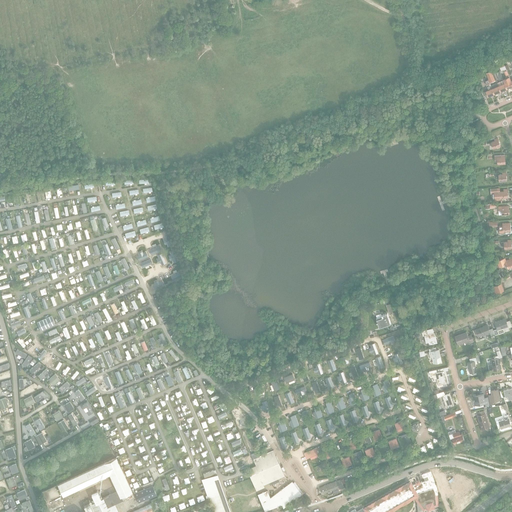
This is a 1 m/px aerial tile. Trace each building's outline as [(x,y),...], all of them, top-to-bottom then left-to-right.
[(495,80),(491,71),(486,73),(490,82),(495,80)] [(494,94),(492,88),(488,79),(486,75),(485,76),(485,78),(484,78),(487,85),(486,85),(488,90),(485,91),(485,90),(483,91),(485,97),(494,94)] [(494,94),(500,91),(498,86),(492,88),(494,94)] [(491,142),(493,148),(500,145),(498,138),(494,139),(495,141),(491,142)] [(498,164),(505,163),(504,155),(494,156),(494,160),(497,160),(498,164)] [(498,174),(499,180),(506,180),(506,172),(502,172),(502,174),(498,174)] [(503,191),(500,191),(499,187),(490,188),(491,194),(494,193),(494,200),(501,200),(501,197),(508,197),(507,189),(503,189),(503,191)] [(498,207),(499,215),(509,214),(508,206),(498,207)] [(502,225),(503,231),(510,231),(510,223),(506,223),(506,225),(502,225)] [(153,269),(145,249),(134,254),(142,273),(153,269)] [(511,267),(511,258),(505,261),(505,258),(497,261),(499,267),(507,265),(508,268),(509,270),(511,269),(511,267)] [(491,286),(494,293),(504,290),(501,282),(491,286)] [(102,309),(107,319),(110,317),(105,308),(102,309)] [(382,316),(376,318),(379,327),(385,325),(385,324),(386,324),(387,325),(390,323),(387,313),(381,315),(382,316)] [(36,322),(40,331),(55,324),(51,315),(36,322)] [(509,320),(506,321),(505,318),(495,322),(499,334),(505,332),(503,327),(508,326),(508,327),(511,326),(509,320)] [(492,328),(489,329),(487,325),(476,329),(478,336),(490,332),(491,335),(494,334),(492,328)] [(435,332),(428,334),(427,331),(422,332),(423,336),(424,335),(426,342),(428,342),(429,344),(437,342),(435,332)] [(471,334),(468,336),(466,332),(455,336),(457,343),(469,339),(470,343),(474,342),(471,334)] [(49,340),(50,343),(61,339),(59,335),(49,340)] [(21,339),(20,340),(19,338),(17,340),(23,347),(25,345),(22,341),(23,340),(21,339)] [(30,348),(31,349),(30,351),(32,353),(38,346),(36,344),(33,348),(32,347),(30,348)] [(491,359),(493,370),(501,369),(498,358),(502,357),(498,346),(495,347),(497,354),(498,355),(495,356),(495,358),(491,359)] [(438,349),(436,350),(435,347),(429,348),(429,351),(430,359),(432,358),(433,363),(441,361),(438,349)] [(467,362),(470,373),(477,371),(474,361),(477,360),(476,357),(469,358),(470,361),(467,362)] [(35,364),(28,371),(30,373),(37,367),(35,364)] [(46,368),(38,375),(40,378),(48,371),(46,368)] [(443,371),(437,372),(436,369),(429,371),(430,376),(432,375),(433,377),(436,378),(437,378),(438,385),(447,383),(445,377),(444,377),(443,371)] [(77,370),(71,377),(73,379),(79,372),(77,370)] [(53,376),(46,382),(48,385),(55,378),(53,376)] [(372,392),(373,394),(380,391),(377,382),(373,383),(375,390),(372,392)] [(65,383),(57,389),(59,392),(63,389),(64,391),(67,388),(66,386),(68,385),(66,383),(65,383)] [(508,400),(511,398),(511,387),(503,390),(505,397),(507,396),(508,400)] [(43,389),(33,394),(36,400),(46,395),(43,389)] [(488,394),(490,403),(493,403),(493,401),(500,400),(498,389),(491,390),(491,394),(488,394)] [(79,391),(77,393),(83,401),(85,399),(79,391)] [(449,393),(445,394),(444,391),(437,394),(438,397),(442,396),(446,408),(454,405),(449,393)] [(386,403),(395,399),(392,392),(384,396),(386,403)] [(488,398),(484,399),(483,393),(473,395),(475,404),(483,403),(483,405),(489,404),(488,398)] [(384,404),(381,397),(372,400),(375,407),(384,404)] [(67,398),(62,403),(65,408),(71,404),(67,398)] [(361,404),(364,411),(372,408),(370,401),(361,404)] [(88,407),(86,404),(77,410),(84,420),(88,418),(85,414),(86,413),(84,410),(88,407)] [(313,414),(314,416),(321,413),(317,404),(313,406),(316,413),(313,414)] [(349,409),(352,416),(360,413),(358,406),(349,409)] [(301,418),(302,420),(309,418),(306,409),(302,410),(304,417),(301,418)] [(59,410),(52,414),(56,420),(63,416),(59,410)] [(338,413),(340,420),(349,417),(346,410),(338,413)] [(485,413),(484,410),(478,412),(479,415),(477,416),(481,429),(489,426),(485,413)] [(444,420),(456,415),(455,411),(448,414),(447,413),(442,415),(444,420)] [(508,417),(508,418),(507,414),(504,416),(505,419),(498,421),(501,428),(511,425),(508,417)] [(326,418),(328,425),(337,422),(334,415),(326,418)] [(63,419),(57,423),(62,431),(68,428),(63,419)] [(314,422),(316,430),(325,426),(323,419),(314,422)] [(394,423),(397,431),(405,428),(402,420),(394,423)] [(55,428),(53,424),(46,429),(52,438),(55,437),(51,430),(55,428)] [(302,427),(305,434),(314,431),(311,424),(302,427)] [(290,432),(293,439),(301,435),(299,428),(290,432)] [(43,432),(36,435),(38,438),(43,435),(43,436),(44,435),(46,433),(44,429),(42,431),(43,432)] [(379,429),(371,432),(374,440),(382,437),(379,429)] [(416,437),(424,434),(422,429),(420,430),(411,433),(416,447),(419,446),(416,437)] [(459,431),(449,434),(450,439),(452,438),(454,443),(464,440),(462,435),(460,435),(459,431)] [(280,435),(282,443),(291,440),(288,432),(280,435)] [(404,436),(407,443),(411,441),(408,432),(400,435),(401,437),(404,436)] [(348,441),(351,449),(359,446),(356,438),(348,441)] [(396,438),(388,441),(391,449),(399,446),(396,438)] [(30,439),(24,443),(27,449),(33,446),(32,444),(33,443),(31,439),(30,439)] [(340,453),(347,450),(344,441),(340,442),(342,449),(339,450),(340,453)] [(384,441),(377,444),(378,446),(381,445),(384,452),(388,450),(384,441)] [(319,446),(304,453),(306,458),(310,457),(311,459),(318,456),(317,454),(322,452),(319,446)] [(12,447),(5,449),(9,458),(15,455),(12,447)] [(332,447),(324,450),(327,458),(335,455),(332,447)] [(373,447),(365,450),(368,458),(376,455),(373,447)] [(256,490),(264,487),(263,485),(285,475),(273,450),(260,456),(257,451),(251,454),(256,465),(249,468),(252,475),(250,475),(256,490)] [(364,459),(361,450),(353,452),(354,454),(357,453),(360,460),(364,459)] [(349,456),(341,459),(344,467),(352,464),(349,456)] [(119,499),(133,494),(116,457),(104,463),(58,484),(63,495),(109,474),(119,499)] [(337,469),(341,468),(337,459),(330,461),(331,463),(334,462),(337,469)] [(324,473),(328,471),(324,462),(317,465),(318,467),(321,466),(324,473)] [(5,467),(8,476),(15,473),(12,464),(5,467)] [(437,491),(430,471),(422,474),(423,477),(424,477),(425,480),(419,482),(419,480),(416,481),(417,483),(412,485),(411,482),(365,508),(367,511),(386,511),(416,495),(417,498),(418,511),(425,509),(424,508),(435,503),(436,503),(435,494),(438,493),(437,491)] [(201,479),(211,508),(212,511),(228,511),(222,494),(223,493),(216,474),(201,479)] [(10,477),(5,479),(6,481),(8,480),(12,488),(15,487),(13,483),(15,483),(14,480),(12,481),(11,479),(10,477)] [(347,478),(345,479),(344,478),(340,479),(320,487),(322,493),(338,487),(338,489),(343,487),(342,484),(346,483),(345,481),(348,480),(347,478)] [(267,490),(258,494),(265,511),(283,504),(284,507),(302,494),(293,482),(285,489),(284,487),(271,498),(267,490)] [(134,493),(138,502),(156,495),(152,485),(143,488),(144,489),(134,493)] [(117,511),(110,495),(100,499),(99,495),(93,498),(95,501),(84,507),(86,511),(117,511)] [(29,500),(21,503),(23,506),(27,505),(30,511),(33,510),(29,500)]
